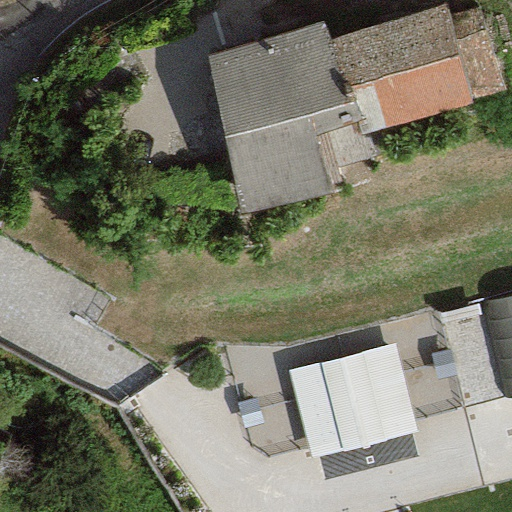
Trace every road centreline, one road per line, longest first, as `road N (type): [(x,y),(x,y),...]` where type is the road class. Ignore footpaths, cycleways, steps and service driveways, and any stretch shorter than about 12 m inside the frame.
road 1 (unknown): [(0,274),(100,334),(299,487),(511,431)]
road 2 (unclassified): [(0,72),(102,0)]
